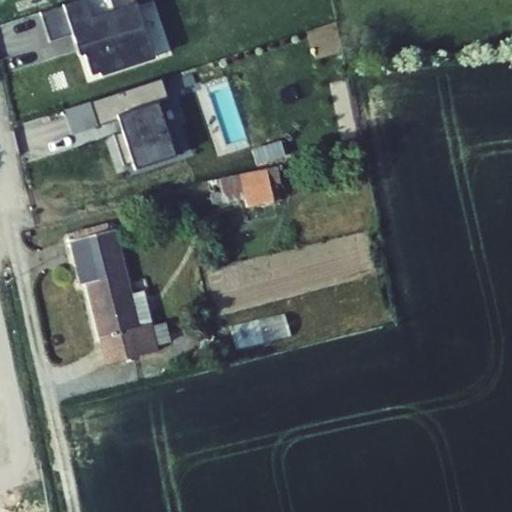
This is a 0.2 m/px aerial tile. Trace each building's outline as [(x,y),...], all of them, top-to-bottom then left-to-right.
[(82,0),(78,0),(39,13),(48,41),(70,35),(77,57),(82,55),(88,75),(97,73),(98,76),(152,59),(135,6),(154,0),(132,0),(133,3),(88,18),(82,0)] [(156,104),(115,117),(133,170),(173,157),(156,104)] [(264,157),(236,164),(243,195),(271,189),(264,157)] [(129,285),(115,222),(67,233),(77,275),(84,273),(103,354),(155,342),(153,336),(149,317),(149,314),(136,317),(129,285)] [(129,285),(136,317),(149,314),(141,283),(129,285)] [(163,314),(149,317),(153,336),(167,333),(163,314)] [(232,324),(236,347),(292,337),(288,314),(232,324)]
